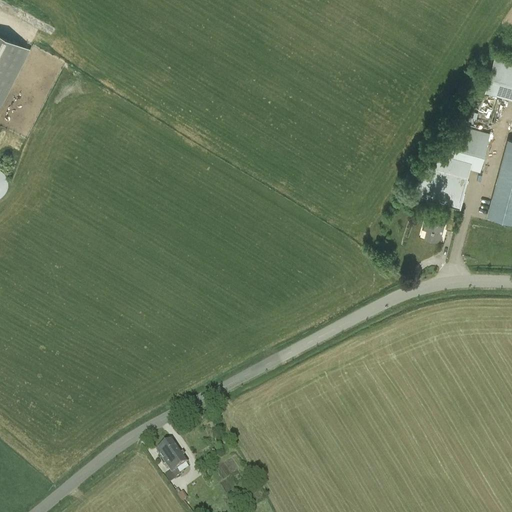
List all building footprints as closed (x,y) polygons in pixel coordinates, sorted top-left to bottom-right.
[(0,105),(1,103),(29,48),(0,33),(0,105)] [(511,56),(492,50),(481,88),(511,97),(511,56)] [(489,133),(448,122),(447,127),(439,125),(431,157),(470,168),(480,170),(489,133)] [(486,214),(511,221),(511,138),(507,138),(486,214)] [(416,176),(412,195),(460,208),(465,190),(464,189),(470,168),(431,157),(416,176)] [(0,196),(1,195),(5,192),(7,188),(8,183),(7,178),(6,174),(3,170),(0,168),(0,196)] [(440,242),(445,222),(441,221),(442,217),(427,213),(423,229),(426,230),(424,238),(440,242)] [(172,442),(157,452),(161,458),(159,461),(163,466),(166,465),(171,472),(172,473),(171,474),(175,479),(176,479),(180,475),(176,470),(187,463),(172,442)]
